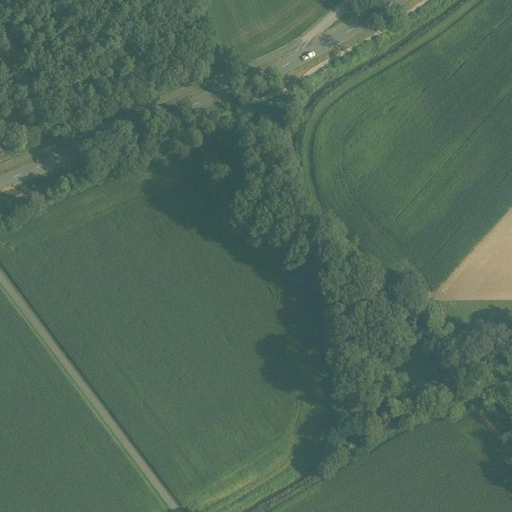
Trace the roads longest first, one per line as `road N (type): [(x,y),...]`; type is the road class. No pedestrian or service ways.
road 1 (tertiary): [(397,0),(284,66),(0,183)]
road 2 (unclassified): [(0,276),(175,511)]
